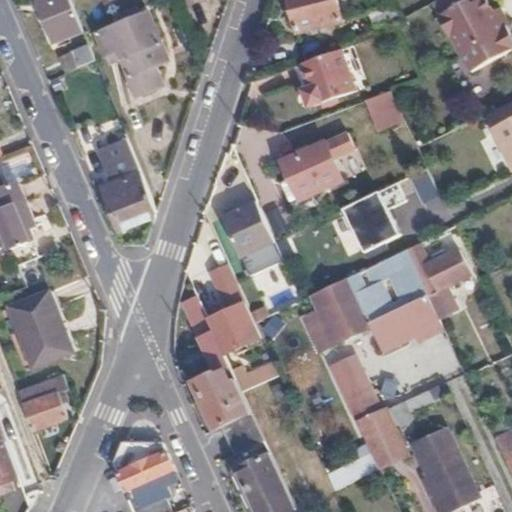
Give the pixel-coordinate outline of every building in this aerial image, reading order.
[(85,32),(72,0),(39,0),(40,0),(57,43),(85,32)] [(336,0),(290,0),(298,32),(341,21),(336,0)] [(475,0),(432,0),(439,13),(437,14),(447,34),(450,33),(470,70),(511,48),(511,33),(508,25),(503,27),(495,11),(488,0),(477,0),(476,1),(475,0)] [(124,21),(137,15),(134,7),(120,13),(124,21)] [(399,19),(397,7),(369,13),(372,26),(399,19)] [(501,8),(495,11),(503,27),(509,24),(501,8)] [(150,11),(137,15),(124,21),(98,31),(107,54),(120,48),(124,56),(139,94),(155,87),(151,78),(159,75),(155,65),(170,59),(150,11)] [(64,57),(71,74),(97,63),(90,46),(64,57)] [(339,47),(297,62),(304,85),(297,87),(303,105),(352,88),(339,47)] [(120,48),(107,54),(110,62),(124,56),(120,48)] [(163,83),(159,75),(151,78),(155,87),(163,83)] [(389,90),(367,99),(375,115),(395,105),(389,90)] [(511,100),(483,116),(511,175),(511,100)] [(121,233),(152,221),(156,210),(129,142),(101,153),(114,188),(111,190),(114,198),(109,201),(121,233)] [(341,186),(324,147),(283,166),(291,185),(282,189),(290,208),(299,204),(300,206),(341,186)] [(413,178),(425,205),(442,198),(429,171),(413,178)] [(366,253),(405,235),(393,209),(409,201),(400,182),(345,207),(366,253)] [(39,233),(27,201),(0,211),(0,223),(2,227),(0,227),(0,249),(9,246),(11,251),(35,241),(33,236),(39,233)] [(275,246),(255,204),(241,211),(242,214),(222,223),(241,263),(275,246)] [(417,273),(409,254),(349,283),(372,332),(383,355),(442,327),(442,325),(417,273)] [(456,254),(417,273),(442,325),(462,316),(451,292),(470,283),(456,254)] [(253,275),(268,313),(296,303),(281,264),(253,275)] [(227,317),(215,323),(232,356),(261,343),(245,309),(246,308),(229,270),(214,277),(229,311),(231,315),(227,317)] [(349,283),(313,302),(335,349),(372,332),(349,283)] [(75,355),(53,293),(11,308),(32,369),(75,355)] [(218,341),(210,325),(201,330),(206,346),(218,341)] [(218,341),(206,346),(205,347),(216,372),(229,365),(218,341)] [(360,429),(382,418),(356,360),(332,370),(360,429)] [(216,372),(195,382),(203,399),(201,401),(210,421),(213,420),(218,429),(222,427),(252,413),(245,399),(235,377),(229,365),(216,372)] [(282,382),(276,370),(266,375),(272,387),(282,382)] [(272,387),(266,375),(250,383),(244,373),(235,377),(245,399),(272,387)] [(360,429),(381,474),(410,460),(401,441),(417,435),(413,426),(458,405),(449,386),(382,418),(360,429)] [(23,405),(39,446),(70,434),(62,411),(36,420),(34,413),(49,408),(46,397),(23,405)] [(222,427),(235,455),(264,441),(252,413),(222,427)] [(506,462),(511,459),(511,450),(506,438),(509,436),(502,421),(489,427),(506,462)] [(125,442),(114,465),(133,511),(172,511),(166,498),(171,495),(162,475),(176,470),(163,441),(125,442)] [(6,444),(0,446),(0,485),(12,481),(19,478),(6,444)] [(476,511),(483,509),(452,445),(420,461),(443,511),(476,511)] [(297,511),(270,454),(235,471),(255,511),(297,511)] [(337,490),(374,470),(366,454),(328,474),(337,490)] [(0,485),(0,495),(15,490),(12,481),(0,485)]
